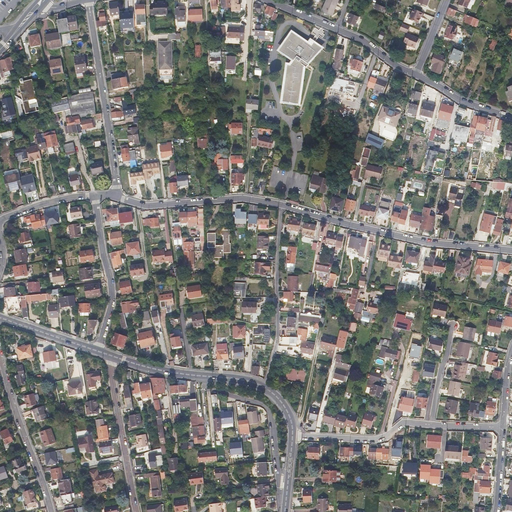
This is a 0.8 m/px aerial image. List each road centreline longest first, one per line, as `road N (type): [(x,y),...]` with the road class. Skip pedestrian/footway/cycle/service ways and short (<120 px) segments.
road 1 (residential): [(281,205),(430,243),(511,250)]
road 2 (residential): [(88,0),(114,195)]
road 3 (residential): [(281,205),(278,328),(263,386)]
road 4 (residential): [(114,195),(144,206),(239,198),(281,205)]
road 5 (residential): [(50,511),(0,354)]
road 6 (residential): [(95,195),(111,301),(97,350)]
road 7 (residential): [(136,511),(111,355)]
road 8 (tertiary): [(263,386),(111,355)]
road 9 (residential): [(432,424),(402,422),(369,440),(292,436)]
road 10 (residential): [(216,391),(268,411),(278,477),(287,483)]
road 11 (residential): [(298,28),(287,22),(277,35),(270,74),(290,122)]
